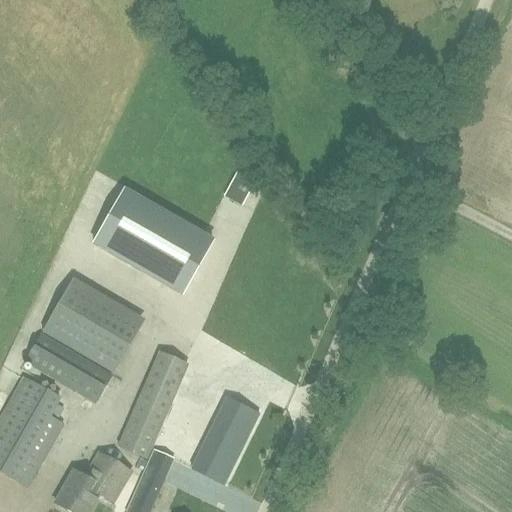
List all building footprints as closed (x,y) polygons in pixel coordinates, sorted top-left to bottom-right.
[(236,180),(226,197),(244,207),(253,190),(236,180)] [(94,245),(182,296),(212,243),(124,192),(94,245)] [(110,315),(85,357),(114,374),(138,331),(110,315)] [(26,363),(96,404),(112,377),(41,336),(26,363)] [(136,409),(163,421),(187,366),(159,355),(136,409)] [(22,382),(0,422),(0,476),(26,491),(62,427),(48,419),(58,402),(22,382)] [(195,430),(212,390),(193,382),(177,422),(195,430)] [(227,402),(200,475),(235,488),(262,415),(227,402)] [(150,511),(174,459),(155,450),(128,511),(150,511)] [(56,507),(64,511),(89,511),(98,497),(112,505),(130,473),(98,456),(85,480),(74,474),(56,507)] [(196,492),(196,475),(184,475),(184,492),(196,492)]
